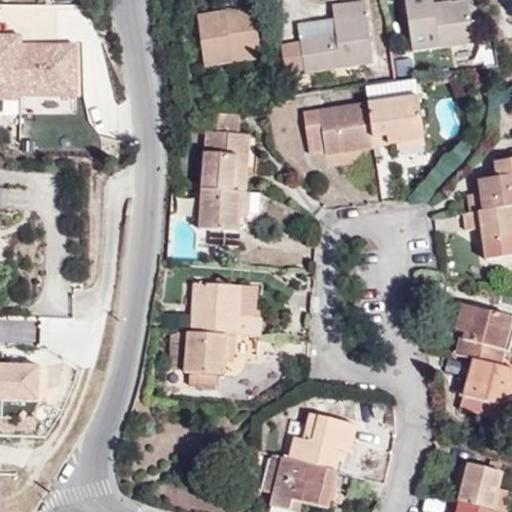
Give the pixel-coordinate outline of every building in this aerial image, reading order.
[(428,0),(400,0),(407,50),(470,41),(463,0),(430,5),(428,0)] [(368,66),(360,3),(325,8),(327,23),(328,34),(295,39),(300,78),(368,66)] [(256,43),(252,5),(193,13),(199,66),(236,60),(234,46),(256,43)] [(293,28),(295,39),(328,34),(327,23),(293,28)] [(76,96),(77,47),(21,47),(21,36),(0,36),(0,100),(21,101),(21,95),(76,96)] [(258,56),(256,43),(234,46),(236,60),(258,56)] [(358,104),(407,95),(405,79),(356,88),(358,104)] [(414,142),(407,95),(358,104),(365,150),(386,146),(413,142),(414,142)] [(365,150),(358,104),(290,116),(293,135),(315,131),(318,158),(365,150)] [(230,136),(232,119),(214,117),(212,135),(230,136)] [(318,158),(315,131),(293,135),(296,162),(318,158)] [(231,191),(237,137),(230,136),(212,135),(197,133),(191,188),(195,188),(231,191)] [(422,205),(469,147),(457,137),(410,195),(422,205)] [(414,148),(413,142),(386,146),(387,153),(414,148)] [(511,208),(511,156),(505,157),(506,164),(489,165),(489,183),(474,183),(475,195),(476,213),(506,210),(511,208)] [(236,219),(239,192),(231,191),(195,188),(189,233),(196,233),(195,243),(222,247),(226,218),(236,219)] [(476,213),(475,195),(460,196),(461,215),(476,213)] [(508,244),(506,210),(476,213),(461,215),(457,215),(458,238),(468,237),(473,237),(474,249),(475,268),(511,265),(511,244),(508,244)] [(246,323),(248,294),(189,291),(184,338),(224,340),(253,342),(255,324),(246,323)] [(502,359),(509,324),(454,309),(448,335),(457,337),(452,360),(458,361),(467,363),(491,370),(495,357),(502,359)] [(176,381),(180,337),(161,336),(157,380),(176,381)] [(223,377),(224,340),(184,338),(180,337),(176,381),(217,383),(218,377),(223,377)] [(458,361),(454,376),(462,379),(467,363),(458,361)] [(489,403),(498,371),(491,370),(467,363),(462,379),(454,376),(445,412),(499,428),(505,407),(489,403)] [(0,402),(38,403),(39,368),(0,367),(0,402)] [(511,384),(511,375),(503,373),(500,383),(511,386),(511,384)] [(210,395),(210,383),(181,381),(181,394),(210,395)] [(327,456),(335,430),(292,417),(283,445),(276,443),(270,462),(311,472),(315,461),(317,454),(327,456)] [(325,464),(327,456),(317,454),(315,461),(325,464)] [(481,471),(484,458),(468,456),(466,468),(481,471)] [(258,500),(270,462),(259,460),(248,498),(258,500)] [(302,511),(313,511),(324,476),(270,462),(255,511),(256,511),(273,511),(275,504),(292,509),(302,511)] [(489,511),(494,493),(482,491),(485,472),(440,462),(432,501),(470,511),(489,511)] [(470,511),(432,501),(428,511),(470,511)]
